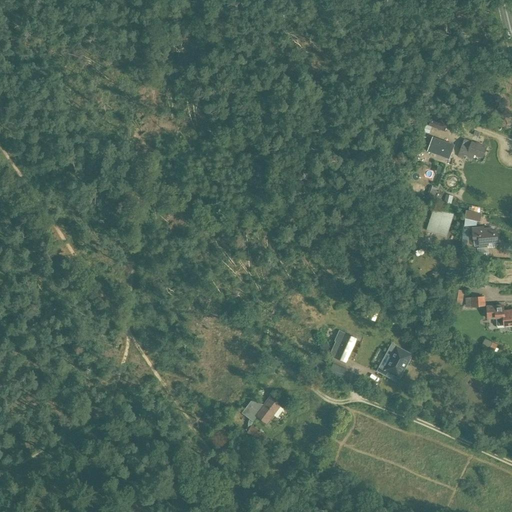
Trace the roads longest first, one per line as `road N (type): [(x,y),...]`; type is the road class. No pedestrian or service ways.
road 1 (track): [(0,148),(251,511)]
road 2 (track): [(130,331),(159,0)]
road 3 (track): [(244,511),(104,412)]
